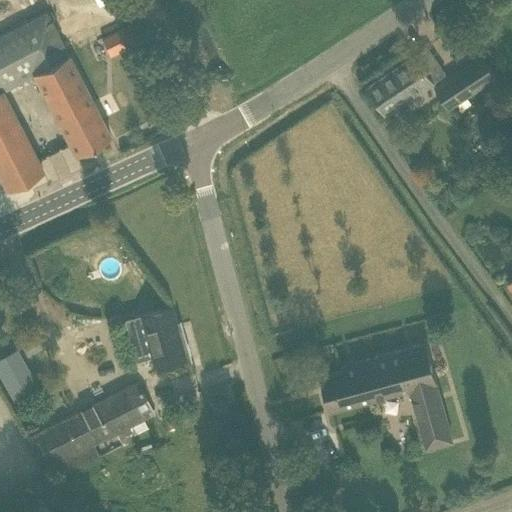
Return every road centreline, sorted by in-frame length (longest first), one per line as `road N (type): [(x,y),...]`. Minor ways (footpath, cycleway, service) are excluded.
road 1 (unclassified): [(285,511),(195,140)]
road 2 (unclassified): [(195,140),(421,0)]
road 3 (unclassified): [(0,229),(195,140)]
road 4 (unclassified): [(195,140),(179,67),(150,0)]
